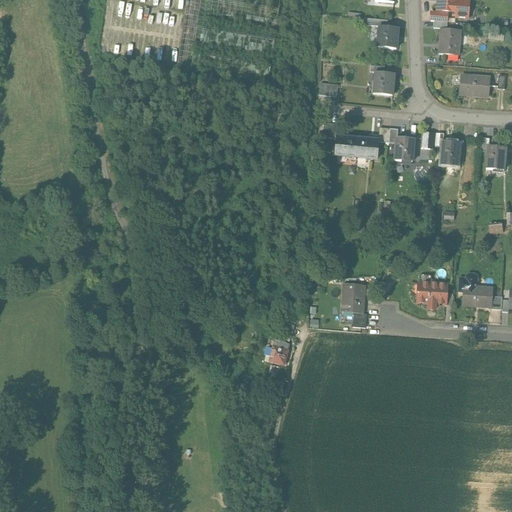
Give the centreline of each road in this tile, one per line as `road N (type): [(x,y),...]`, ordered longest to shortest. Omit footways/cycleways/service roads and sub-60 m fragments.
road 1 (unclassified): [(127,511),(138,322),(133,276),(63,0)]
road 2 (unclassified): [(276,511),(275,441),(302,333)]
road 3 (residential): [(511,336),(390,321)]
